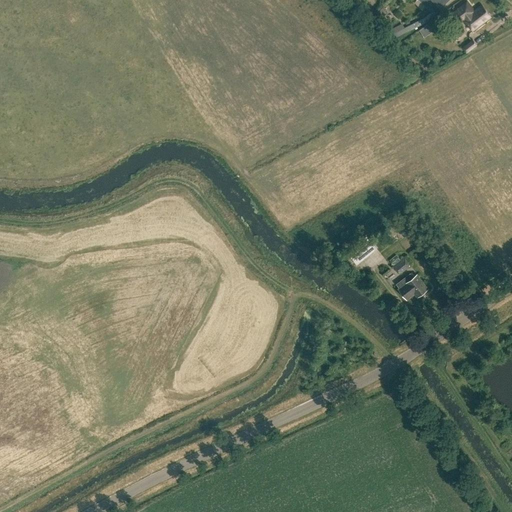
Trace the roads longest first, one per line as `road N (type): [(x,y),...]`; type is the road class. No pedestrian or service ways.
road 1 (track): [(0,220),(69,218),(155,181),(184,180),(260,268),(357,324),(410,372),(500,511)]
road 2 (tertiary): [(93,511),(355,387),(511,287)]
